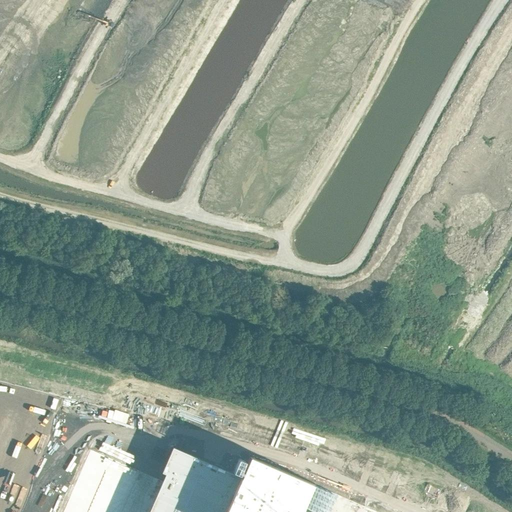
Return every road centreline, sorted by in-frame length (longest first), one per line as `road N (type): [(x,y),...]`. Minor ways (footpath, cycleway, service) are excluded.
road 1 (track): [(0,156),(280,234),(283,263)]
road 2 (track): [(280,234),(422,0)]
road 3 (track): [(186,213),(239,103),(304,0)]
road 4 (track): [(119,194),(125,165),(221,0)]
road 5 (track): [(35,168),(127,0)]
